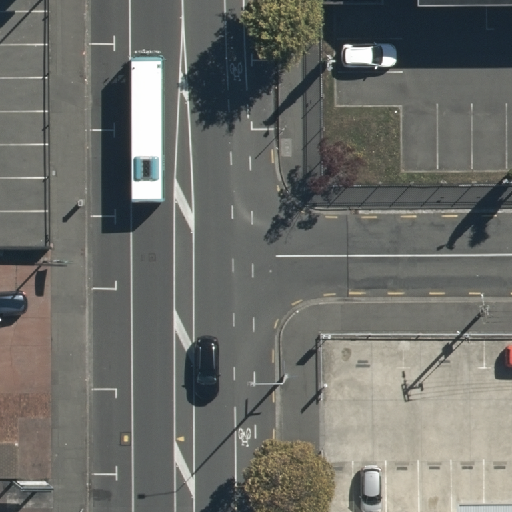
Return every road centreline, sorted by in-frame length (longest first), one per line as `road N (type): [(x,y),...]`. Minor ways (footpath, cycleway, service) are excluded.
road 1 (unclassified): [(184,256),(511,255)]
road 2 (tertiary): [(182,0),(184,256)]
road 3 (tertiary): [(184,256),(185,511)]
